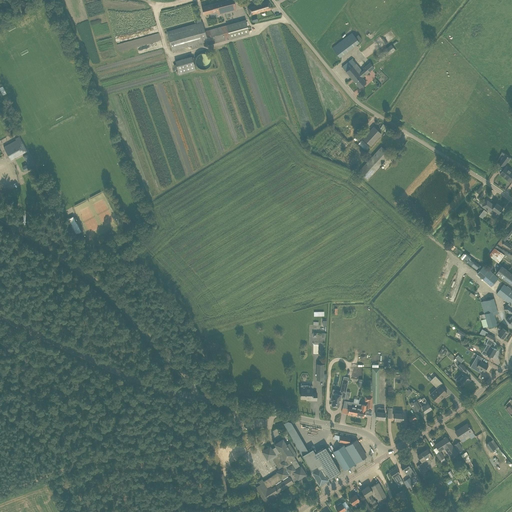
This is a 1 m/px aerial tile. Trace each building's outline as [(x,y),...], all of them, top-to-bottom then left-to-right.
[(236,10),(233,0),(227,0),(201,7),(203,14),(213,12),(214,16),(236,10)] [(247,7),(249,15),(271,9),(268,1),(253,5),(254,6),(251,7),(251,6),(247,7)] [(245,20),(205,31),(207,41),(208,45),(249,33),(245,20)] [(207,41),(205,31),(202,22),(167,32),(172,51),(191,45),(192,48),(203,45),(202,42),(207,41)] [(390,30),(381,35),(384,43),(394,38),(390,30)] [(359,41),(362,39),(358,34),(355,37),(352,32),(332,48),(340,57),(359,42),(359,41)] [(384,49),(388,54),(395,49),(391,44),(384,49)] [(209,61),(209,59),(208,57),(208,56),(206,55),(205,54),(204,53),(202,53),(200,53),(199,54),(198,54),(196,55),(195,56),(194,58),(194,59),(194,61),(194,63),(194,64),(195,65),(196,66),(197,68),(198,68),(200,69),(201,69),(203,69),(205,68),(206,68),(207,67),(208,65),(209,64),(209,63),(209,61)] [(175,61),(179,75),(195,70),(191,56),(175,61)] [(342,67),(359,88),(366,82),(362,77),(374,68),(370,62),(361,69),(352,59),(342,67)] [(373,127),(363,138),(371,145),(381,134),(373,127)] [(15,139),(16,140),(4,147),(11,160),(27,151),(19,136),(15,139)] [(333,160),(349,143),(343,138),(335,146),(336,147),(328,155),(333,160)] [(390,155),(381,147),(358,172),(367,180),(390,155)] [(27,164),(22,166),(25,172),(36,166),(29,153),(23,156),(27,164)] [(506,154),(499,163),(503,167),(510,158),(506,154)] [(506,166),(500,173),(501,174),(506,177),(505,178),(509,181),(511,177),(511,169),(511,170),(506,166)] [(487,200),(482,206),(490,212),(493,209),(495,210),(493,214),(496,217),(503,208),(497,203),(495,206),(487,200)] [(70,218),(68,219),(70,224),(75,222),(76,221),(73,216),(70,218)] [(502,238),(506,240),(509,236),(509,237),(511,232),(511,227),(506,234),(505,233),(502,238)] [(490,255),(499,262),(505,254),(495,248),(490,255)] [(464,253),(461,258),(478,269),(481,265),(464,253)] [(486,265),(478,273),(493,286),(500,278),(486,265)] [(511,273),(502,265),(496,273),(511,285),(511,273)] [(511,290),(503,284),(496,293),(508,302),(504,308),(511,314),(506,319),(511,323),(511,290)] [(490,298),(481,301),(484,313),(485,318),(486,318),(488,327),(497,325),(494,314),(493,311),(497,310),(494,298),(490,298)] [(497,329),(500,331),(498,333),(504,338),(509,332),(499,325),(497,329)] [(488,338),(492,341),(493,341),(495,337),(488,333),(488,332),(482,328),(479,333),(488,338)] [(483,350),(481,353),(486,356),(488,354),(493,357),(497,350),(493,347),(496,343),(493,341),(492,341),(488,338),(486,343),(490,346),(486,352),(483,350)] [(478,354),(470,367),(480,373),(483,369),(485,371),(488,365),(481,361),(483,358),(478,354)] [(457,366),(463,372),(467,368),(461,362),(457,366)] [(462,376),(456,381),(462,387),(467,383),(471,380),(463,372),(461,374),(462,376)] [(432,379),(438,385),(441,382),(435,376),(432,379)] [(309,400),(316,400),(317,392),(312,392),(312,385),(301,385),(301,398),(309,398),(309,400)] [(439,385),(429,394),(437,401),(442,396),(443,397),(447,393),(439,385)] [(332,395),(331,401),(332,401),(331,405),(339,407),(341,394),(334,393),(333,395),(332,395)] [(422,402),(419,403),(421,406),(422,408),(425,412),(431,408),(429,404),(424,397),(421,399),(422,402)] [(342,412),(355,415),(357,407),(358,403),(344,400),(342,412)] [(409,403),(415,411),(421,408),(416,400),(413,402),(412,401),(409,403)] [(357,407),(355,415),(363,417),(366,405),(358,403),(357,407)] [(385,412),(384,411),(384,408),(378,407),(377,408),(376,418),(384,419),(385,412)] [(392,413),(392,407),(389,407),(388,417),(391,418),(391,417),(394,417),(394,420),(403,421),(403,413),(394,412),(394,413),(392,413)] [(456,432),(456,433),(460,440),(465,437),(466,439),(469,437),(468,435),(472,432),(467,423),(463,426),(464,427),(456,432)] [(339,441),(349,443),(350,438),(336,435),(335,439),(339,439),(339,441)] [(443,439),(435,445),(439,451),(435,454),(440,460),(444,457),(440,451),(444,448),(450,458),(457,453),(449,441),(447,437),(446,437),(445,436),(443,438),(443,439)] [(279,470),(281,468),(285,469),(288,474),(293,471),(296,476),(296,477),(298,480),(306,475),(303,470),(302,470),(296,460),(294,457),(297,455),(289,443),(286,445),(283,439),(274,444),(276,446),(272,449),(270,446),(262,451),(267,460),(268,459),(269,460),(269,461),(272,466),(275,464),(279,470)] [(486,444),(491,451),(498,446),(493,439),(486,444)] [(344,446),(343,445),(341,446),(337,440),(315,453),(313,449),(302,455),(311,470),(312,470),(313,471),(312,472),(319,484),(340,472),(344,469),(344,470),(355,463),(344,446)] [(352,443),(352,442),(344,446),(355,463),(366,457),(358,445),(359,444),(356,440),(352,443)] [(454,444),(458,452),(463,449),(458,441),(454,444)] [(422,461),(423,462),(420,464),(424,471),(429,468),(426,465),(431,462),(430,460),(433,458),(427,449),(417,455),(422,462),(422,461)] [(466,452),(462,454),(466,465),(471,463),(466,452)] [(407,474),(408,473),(411,477),(415,475),(407,462),(401,466),(404,471),(407,474)] [(279,470),(277,471),(277,473),(263,481),(262,479),(256,482),(258,485),(255,487),(263,499),(265,502),(270,498),(271,499),(279,493),(278,492),(293,482),(292,480),(295,478),(296,477),(296,476),(293,471),(288,474),(285,469),(281,468),(279,470)] [(400,473),(399,472),(396,468),(389,472),(396,483),(402,479),(398,474),(400,473)] [(223,474),(219,474),(224,491),(227,491),(223,474)] [(378,500),(377,500),(380,505),(388,500),(378,482),(371,486),(378,500)] [(374,500),(370,494),(373,492),(368,486),(362,490),(370,503),(374,500)] [(349,499),(351,503),(356,510),(359,507),(356,502),(359,500),(356,494),(349,499)] [(360,500),(367,511),(373,511),(364,498),(360,500)] [(374,500),(370,503),(371,505),(373,508),(379,505),(376,501),(375,499),(374,500)] [(338,506),(335,508),(338,511),(342,511),(346,509),(342,503),(341,503),(341,502),(337,505),(338,506)]
